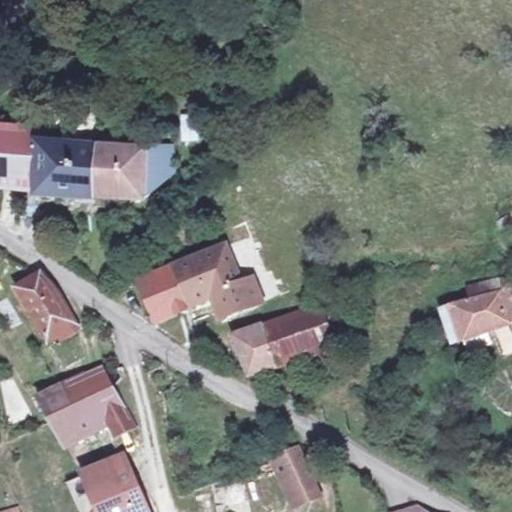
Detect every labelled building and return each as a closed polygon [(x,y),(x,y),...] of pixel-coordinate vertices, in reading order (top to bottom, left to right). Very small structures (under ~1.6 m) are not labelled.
[(181,115),(181,143),(198,143),(198,115),(181,115)] [(48,195),(80,197),(83,140),(37,138),(36,124),(0,120),(0,186),(47,190),(48,195)] [(111,141),(106,198),(152,201),(153,195),(185,164),(185,144),(170,144),(170,131),(152,130),(152,143),(111,141)] [(83,140),(80,197),(106,198),(111,141),(83,140)] [(254,281),(238,247),(149,287),(173,320),(228,295),(239,317),(277,300),(265,276),(254,281)] [(511,283),(507,271),(481,282),(483,290),(455,302),(457,311),(467,344),(511,324),(511,283)] [(58,294),(35,279),(9,299),(45,349),(59,340),(62,345),(81,333),(58,294)] [(337,293),(284,316),(304,366),(359,340),(337,293)] [(279,378),(304,366),(284,316),(253,330),(274,374),(276,379),(279,378)] [(82,376),(96,401),(114,392),(100,366),(82,376)] [(49,425),(96,401),(82,376),(37,401),(49,425)] [(127,415),(114,392),(96,401),(108,424),(127,415)] [(108,424),(96,401),(49,425),(62,450),(108,424)] [(135,429),(127,415),(108,424),(116,440),(135,429)] [(309,438),(284,424),(277,435),(302,450),(309,438)] [(141,511),(120,464),(84,479),(95,511),(100,511),(141,511)] [(215,511),(249,511),(246,484),(212,489),(215,511)]
